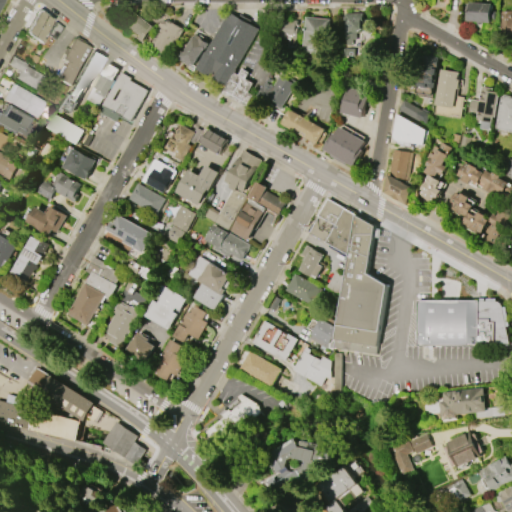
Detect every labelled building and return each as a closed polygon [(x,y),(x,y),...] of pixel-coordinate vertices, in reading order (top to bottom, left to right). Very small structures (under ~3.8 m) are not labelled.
[(470,2),(491,4),(491,11),(494,11),(494,19),(490,19),(490,22),(469,21),(470,2)] [(24,32),(38,10),(52,19),(41,36),(44,38),(41,43),(24,32)] [(207,51),(229,11),(239,17),(241,14),(249,19),(247,22),(259,29),(227,86),(213,78),(215,75),(212,73),(211,76),(196,68),(206,51),(207,51)] [(511,33),(502,33),(501,14),(503,14),(503,12),(511,11),(511,33)] [(134,12),(154,27),(143,41),(124,26),(134,12)] [(345,14),(363,13),(364,32),(358,33),(358,39),(353,39),(353,45),(347,45),(347,40),(345,40),(344,16),(345,16),(345,14)] [(303,52),(306,17),(328,19),(328,17),(336,18),(335,31),(329,31),(326,59),(312,57),(313,52),(303,52)] [(184,29),(169,55),(151,44),(161,29),(158,27),(161,22),(169,20),(184,29)] [(282,20),(297,21),(297,26),(295,26),(295,29),(297,29),(296,44),(288,43),(289,40),(285,39),(285,37),(281,37),(282,20)] [(180,57),(196,34),(208,42),(207,43),(209,44),(206,49),(205,49),(194,65),(190,63),(188,65),(180,59),(181,58),(180,57)] [(60,58),(72,38),(73,38),(74,36),(84,42),(83,44),(89,48),(67,85),(56,78),(65,61),(60,58)] [(102,58),(72,113),(60,107),(90,52),(102,58)] [(423,55),(439,57),(432,95),(416,93),(418,78),(419,78),(423,55)] [(35,90),(15,78),(18,73),(15,71),(16,69),(7,64),(12,56),(21,62),(21,61),(25,63),(24,65),(43,76),(35,90)] [(87,99),(108,63),(118,69),(113,79),(116,80),(112,88),(110,87),(105,97),(104,96),(99,105),(87,99)] [(247,106),(224,93),(236,73),(239,75),(242,69),(249,72),(246,78),(253,83),(248,92),(253,96),(247,106)] [(435,105),(441,69),(459,72),(458,79),(459,80),(457,89),(456,89),(453,108),(435,105)] [(103,105),(122,72),(132,78),(130,80),(149,90),(132,121),(115,112),(113,116),(109,113),(111,109),(103,105)] [(295,84),(280,109),(258,95),(268,78),(273,80),(271,82),(275,84),(280,75),(295,84)] [(10,83),(43,102),(34,117),(2,99),(10,83)] [(499,92),(494,117),(492,117),(491,122),(490,122),(489,129),(481,128),(482,121),(476,120),(476,117),(467,115),(470,99),(479,101),(482,86),(493,88),(492,91),(499,92)] [(362,118),(341,113),(347,88),(369,93),(367,99),(370,100),(369,106),(365,105),(362,118)] [(511,130),(496,128),(501,97),(505,95),(511,96),(511,97),(511,130)] [(419,121),(399,109),(404,101),(416,108),(417,107),(421,109),(420,111),(424,113),(419,121)] [(8,106),(32,119),(27,128),(35,132),(31,140),(16,132),(15,135),(0,126),(0,115),(2,116),(8,106)] [(288,109),(325,129),(323,132),(325,133),(320,142),(318,141),(317,144),(280,124),(288,109)] [(55,114),(85,131),(77,144),(47,127),(55,114)] [(394,136),(398,114),(428,131),(426,144),(412,142),(412,147),(404,146),(405,141),(397,140),(395,137),(394,136)] [(192,146),(183,161),(175,156),(177,153),(167,147),(171,141),(167,138),(171,131),(175,133),(180,123),(194,131),(197,127),(203,130),(195,143),(190,141),(189,144),(192,146)] [(340,127),(365,141),(361,148),(363,150),(354,166),(346,162),(345,164),(329,155),(330,153),(323,149),(331,135),(335,137),(340,127)] [(206,128),(229,140),(221,155),(202,144),(205,138),(202,136),(206,128)] [(11,140),(0,134),(0,149),(5,152),(11,140)] [(441,142),(452,147),(447,157),(448,157),(446,162),(444,161),(443,164),(446,166),(442,174),(438,171),(435,177),(441,181),(437,188),(441,190),(437,197),(435,196),(433,200),(421,194),(431,175),(424,171),(428,165),(426,165),(427,162),(425,161),(434,145),(438,147),(441,142)] [(63,167),(72,148),(90,157),(91,155),(94,157),(94,159),(96,160),(87,179),(63,167)] [(393,149),(412,153),(406,184),(411,188),(408,205),(385,192),(393,149)] [(246,195),(227,228),(205,216),(209,207),(220,213),(233,189),(230,187),(232,182),(226,179),(243,150),(260,160),(243,190),(238,186),(236,190),(246,195)] [(9,180),(0,175),(0,155),(18,165),(9,180)] [(143,181),(155,159),(177,172),(167,187),(166,187),(163,193),(143,181)] [(492,172),(500,176),(499,177),(511,185),(511,191),(508,198),(497,191),(496,194),(491,191),(490,192),(483,188),(485,184),(480,180),(478,183),(472,179),(469,184),(462,179),(463,177),(458,175),(466,162),(470,165),(471,163),(484,171),(485,170),(491,174),(492,172)] [(210,191),(208,190),(200,205),(177,192),(190,170),(200,176),(207,165),(221,173),(210,191)] [(58,171),(81,184),(75,193),(78,195),(74,202),(55,190),(50,199),(38,192),(44,181),(46,182),(47,180),(52,182),(58,171)] [(264,206),(246,237),(232,228),(250,197),(248,196),(257,181),(266,187),(264,190),(285,202),(278,214),(264,206)] [(138,183),(165,198),(156,214),(129,199),(138,183)] [(461,193),(469,197),(466,202),(473,206),(469,213),(476,216),(478,211),(486,216),(485,218),(489,221),(482,233),(464,223),(467,216),(461,212),(460,213),(453,209),(454,208),(449,205),(457,192),(461,195),(461,193)] [(333,197),(381,226),(370,272),(393,285),(381,355),(334,347),(352,254),(314,233),(333,197)] [(68,216),(58,232),(54,230),(51,235),(27,221),(35,206),(46,213),(51,205),(68,216)] [(171,223),(181,205),(196,213),(186,231),(171,223)] [(511,216),(511,218),(497,247),(483,239),(492,223),(489,221),(493,213),(498,215),(500,210),(511,216)] [(118,215),(152,234),(142,253),(123,242),(124,240),(109,231),(118,215)] [(250,245),(242,260),(231,254),(229,257),(213,249),(215,245),(205,240),(213,224),(250,245)] [(165,236),(172,225),(184,232),(177,244),(165,236)] [(0,234),(18,244),(2,274),(0,272),(0,234)] [(11,272),(32,236),(41,241),(41,240),(48,244),(27,281),(11,272)] [(302,254),(307,245),(324,255),(319,263),(323,266),(317,277),(313,274),(312,276),(300,269),(307,257),(302,254)] [(187,274),(198,256),(210,263),(211,262),(230,275),(221,289),(224,291),(222,295),(223,296),(214,310),(193,297),(202,283),(187,274)] [(67,314),(90,274),(86,272),(94,258),(120,272),(114,284),(116,285),(107,300),(103,297),(87,325),(86,324),(85,326),(84,326),(79,323),(80,322),(67,314)] [(130,260),(151,271),(146,280),(126,268),(130,260)] [(287,290),(296,274),(323,289),(314,305),(287,290)] [(127,303),(118,299),(127,280),(136,285),(132,291),(144,297),(140,304),(129,298),(127,303)] [(143,315),(161,284),(185,298),(179,309),(175,307),(172,311),(176,313),(168,329),(143,315)] [(421,300),(483,301),(483,346),(420,346),(421,300)] [(112,312),(117,302),(118,303),(120,301),(138,311),(119,346),(109,340),(109,339),(104,336),(106,332),(105,331),(115,314),(112,312)] [(207,322),(197,339),(189,334),(184,342),(173,335),(187,311),(190,312),(194,305),(207,312),(202,319),(207,322)] [(298,339),(286,361),(254,342),(266,321),(298,339)] [(125,351),(136,334),(137,335),(139,332),(149,338),(147,341),(154,346),(144,363),(125,351)] [(171,339),(183,345),(178,354),(187,359),(178,376),(172,373),(168,380),(156,373),(160,366),(157,364),(171,339)] [(321,386),(293,370),(304,350),(303,350),(305,347),(310,350),(309,353),(320,360),(322,356),(330,360),(330,379),(326,376),(321,386)] [(239,368),(249,350),(281,368),(271,386),(239,368)] [(84,418),(94,403),(37,366),(27,382),(84,418)] [(443,392),(483,387),(486,408),(503,406),(504,414),(476,418),(475,412),(441,416),(439,401),(444,401),(443,392)] [(206,431),(242,402),(238,397),(241,394),(259,405),(264,417),(222,451),(206,431)] [(0,400),(0,419),(12,424),(76,439),(81,421),(0,400)] [(123,456),(134,440),(137,435),(116,420),(101,441),(123,456)] [(446,443),(470,432),(481,456),(466,464),(467,465),(458,469),(446,443)] [(416,451),(411,441),(427,433),(433,446),(431,446),(434,452),(425,457),(422,451),(420,452),(419,449),(416,451)] [(273,492),(336,466),(328,446),(307,454),(301,439),(268,453),(278,475),(267,479),(273,492)] [(403,475),(390,447),(407,439),(409,444),(410,444),(412,449),(411,449),(412,451),(407,454),(414,470),(403,475)] [(123,456),(134,464),(145,448),(134,440),(123,456)] [(478,471),(505,457),(509,464),(511,463),(511,464),(511,467),(511,468),(511,470),(511,480),(487,493),(479,479),(482,478),(478,471)] [(315,487),(343,466),(362,492),(355,497),(349,490),(341,496),(342,497),(339,499),(342,503),(340,505),(344,511),(322,511),(326,508),(325,507),(329,505),(315,487)] [(470,495),(462,499),(461,496),(452,500),(446,487),(462,479),(470,495)] [(293,506),(286,494),(300,485),(307,496),(293,506)] [(511,511),(469,511),(488,502),(494,511),(495,510),(496,511),(498,511),(500,511),(499,510),(505,506),(501,499),(500,500),(500,501),(498,502),(496,499),(494,500),(493,498),(498,495),(498,494),(499,493),(498,493),(511,486),(511,487),(511,511)] [(346,511),(368,495),(374,504),(362,511),(357,511),(356,510),(352,511),(346,511)] [(100,511),(108,509),(107,506),(112,504),(112,506),(121,502),(125,511),(100,511)]
